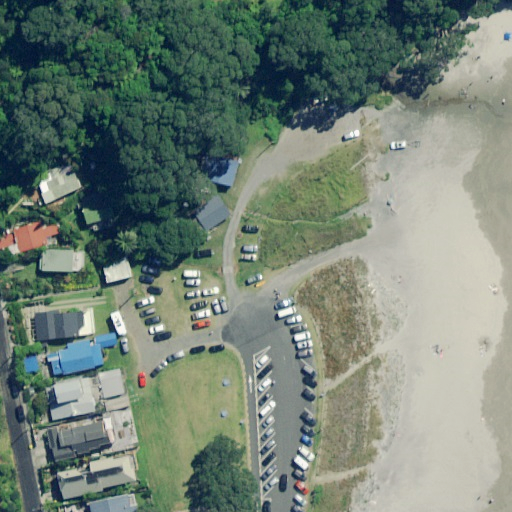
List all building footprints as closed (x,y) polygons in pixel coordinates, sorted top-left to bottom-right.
[(231,189),(237,163),(201,153),(194,180),(231,189)] [(44,204),(80,189),(72,171),(60,176),(57,169),(48,173),(51,180),(38,185),(42,194),(40,195),(44,204)] [(78,203),(86,226),(113,218),(106,194),(78,203)] [(200,237),(231,217),(217,196),(191,212),(195,218),(190,221),(200,237)] [(42,230),(40,222),(14,230),(19,245),(16,246),(18,255),(47,246),(46,245),(51,244),(49,237),(57,234),(55,226),(42,230)] [(0,249),(14,246),(10,234),(0,237),(0,249)] [(41,273),(72,275),(73,252),(42,250),(42,256),(39,256),(38,270),(41,271),(41,273)] [(102,270),(106,285),(131,279),(125,258),(110,262),(111,267),(102,270)] [(83,315),(83,313),(33,313),(36,343),(41,342),(42,349),(54,348),(54,341),(79,338),(79,330),(84,330),(84,327),(90,327),(89,314),(83,315)] [(116,347),(114,335),(99,337),(100,349),(116,347)] [(54,378),(104,366),(99,344),(89,347),(88,341),(65,347),(66,351),(48,355),(54,378)] [(98,381),(102,400),(124,396),(119,369),(109,371),(110,379),(98,381)] [(69,418),(96,412),(90,379),(46,388),(53,421),(69,418)] [(117,436),(112,416),(67,427),(39,434),(43,452),(50,450),(52,459),(77,453),(77,455),(114,446),(112,437),(117,436)] [(138,471),(134,452),(80,464),(81,470),(60,474),(65,501),(103,493),(102,490),(137,482),(135,472),(138,471)] [(138,511),(136,496),(90,504),(91,511),(138,511)]
